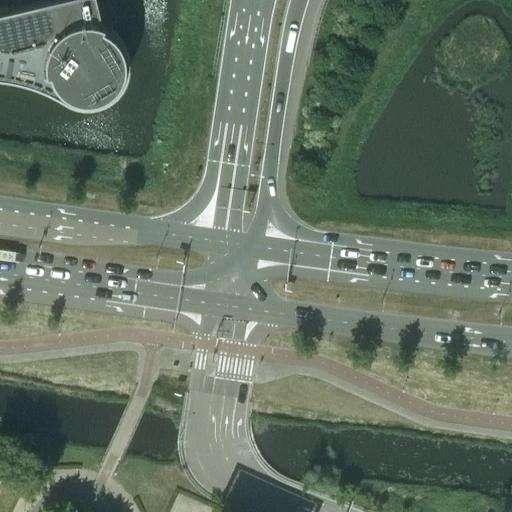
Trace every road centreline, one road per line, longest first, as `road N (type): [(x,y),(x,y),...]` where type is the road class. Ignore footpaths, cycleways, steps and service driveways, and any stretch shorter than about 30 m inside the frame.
road 1 (secondary): [(244,308),(511,342)]
road 2 (motorway): [(260,249),(303,0)]
road 3 (secondary): [(511,278),(260,249)]
road 4 (motorway): [(252,0),(220,242)]
road 5 (secondary): [(220,242),(0,212)]
road 6 (secondary): [(0,272),(210,304)]
